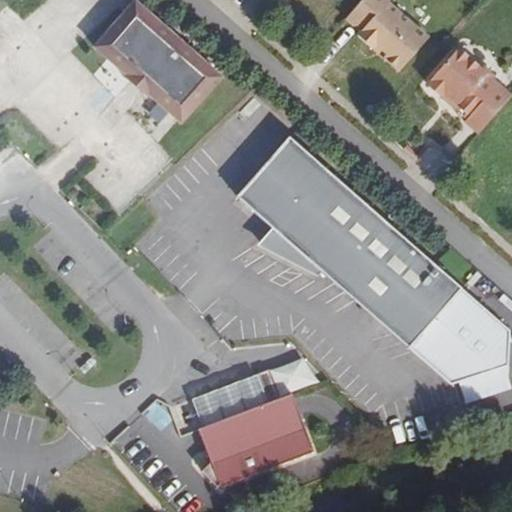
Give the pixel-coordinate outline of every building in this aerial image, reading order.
[(436,46),(396,10),(399,7),(390,0),(376,0),(353,28),(369,41),(365,44),(381,57),(385,54),(391,60),(395,63),(391,66),(407,81),(436,46)] [(220,76),(133,2),(90,52),(122,80),(120,83),(141,101),(143,99),(176,127),(220,76)] [(511,109),(511,96),(501,87),(499,80),(490,73),(486,73),(465,56),(434,90),(449,103),(452,101),(458,106),(464,112),(462,114),(474,125),(471,128),(485,140),(511,109)] [(458,106),(452,101),(449,103),(462,114),(464,112),(458,106)] [(221,131),(212,141),(233,161),(242,152),(221,131)] [(212,141),(203,150),(229,175),(237,166),(233,161),(212,141)] [(457,292),(345,194),(283,141),(242,190),(231,201),(271,236),(258,251),(316,281),(318,277),(405,352),(457,292)] [(457,292),(405,352),(451,389),(509,372),(508,335),(457,292)] [(202,432),(286,400),(317,389),(306,360),(191,404),(202,432)] [(296,412),(291,399),(286,400),(202,432),(197,434),(204,451),(210,468),(206,472),(202,476),(220,496),(225,491),(314,457),(296,412)]
